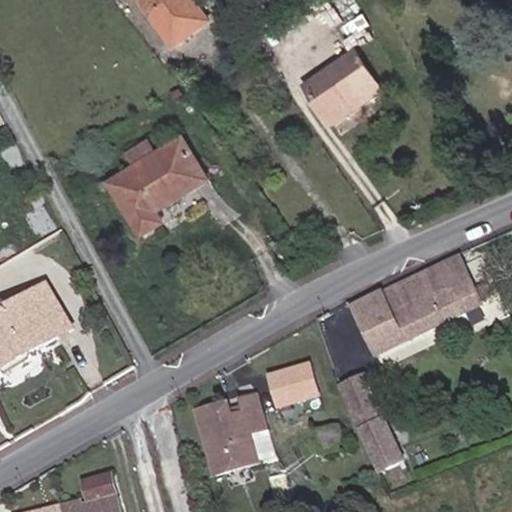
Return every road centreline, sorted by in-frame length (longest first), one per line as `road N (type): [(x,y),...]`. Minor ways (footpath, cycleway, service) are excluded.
road 1 (unclassified): [(511,209),(305,300),(0,476)]
road 2 (unknown): [(155,386),(0,78)]
